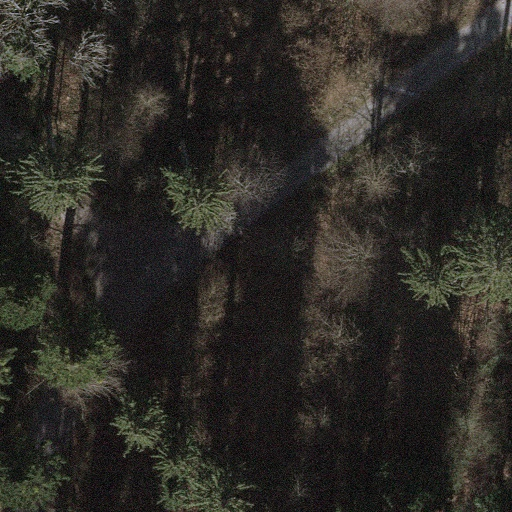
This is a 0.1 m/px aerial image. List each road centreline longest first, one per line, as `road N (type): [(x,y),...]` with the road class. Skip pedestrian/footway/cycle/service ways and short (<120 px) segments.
road 1 (track): [(29,511),(31,476),(153,293),(511,9)]
road 2 (track): [(0,142),(153,293)]
